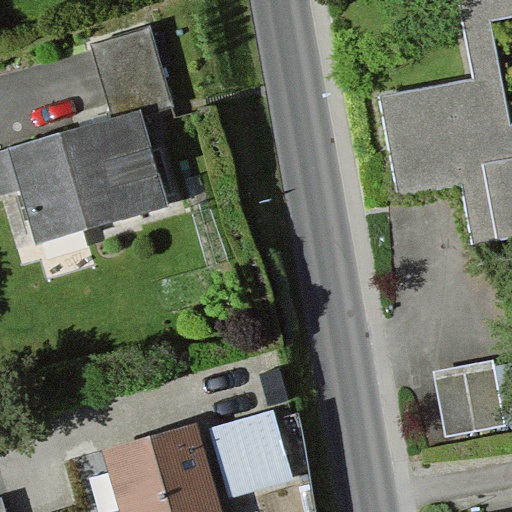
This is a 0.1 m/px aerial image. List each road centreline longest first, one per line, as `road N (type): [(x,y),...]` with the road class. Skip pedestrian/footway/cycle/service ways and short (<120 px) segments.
road 1 (tertiary): [(364,508),(277,0)]
road 2 (residential): [(364,508),(511,479)]
